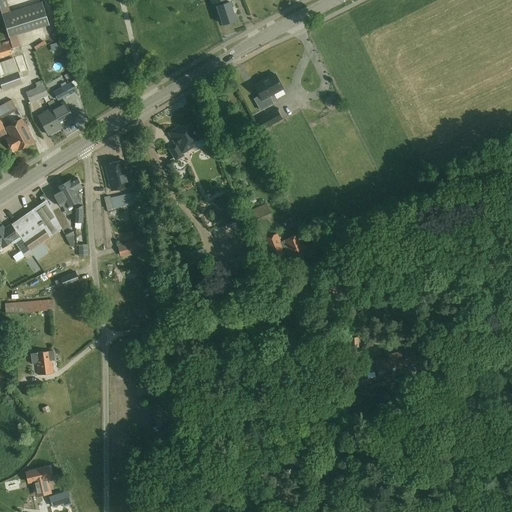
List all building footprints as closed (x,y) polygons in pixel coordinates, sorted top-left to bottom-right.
[(211,0),(212,4),(218,2),(219,6),(217,6),(223,24),(225,24),(225,26),(232,24),(232,22),(236,20),(230,2),(227,3),(225,0),(211,0)] [(9,37),(50,25),(42,1),(2,14),(9,37)] [(35,51),(47,45),(44,40),(32,46),(35,51)] [(0,57),(12,54),(9,41),(0,43),(0,57)] [(0,82),(3,90),(23,83),(13,58),(0,62),(0,82)] [(261,110),(274,103),(270,96),(284,89),(275,74),(255,85),(261,96),(255,99),(261,110)] [(30,103),(48,95),(42,80),(35,83),(37,87),(26,92),(30,103)] [(59,101),(77,91),(71,81),(53,91),(59,101)] [(17,109),(12,99),(0,105),(0,115),(1,118),(17,109)] [(65,102),(52,109),(61,128),(75,120),(65,102)] [(61,128),(52,109),(39,116),(49,135),(61,128)] [(277,109),(257,120),(263,130),(283,119),(277,109)] [(22,119),(6,128),(11,136),(6,138),(13,152),(18,149),(19,150),(35,142),(22,119)] [(319,121),(311,124),(314,130),(321,126),(319,121)] [(169,148),(176,159),(184,154),(183,152),(194,146),(192,144),(202,137),(197,129),(195,131),(191,124),(177,133),(175,129),(169,133),(175,144),(169,148)] [(511,142),(496,151),(501,159),(511,152),(511,142)] [(105,164),(112,190),(129,186),(123,160),(105,164)] [(83,206),(80,200),(81,199),(77,190),(82,187),(77,178),(72,180),(71,180),(62,184),(66,192),(68,191),(72,197),(69,199),(72,204),(75,209),(75,222),(83,222),(83,206)] [(64,188),(62,184),(59,186),(56,188),(57,189),(54,190),(52,191),(56,199),(60,206),(62,205),(64,208),(68,206),(72,204),(69,199),(72,197),(70,194),(68,191),(66,192),(64,188)] [(107,210),(138,203),(135,192),(110,198),(110,196),(104,197),(107,210)] [(22,217),(12,224),(14,227),(22,239),(31,251),(50,237),(56,233),(62,229),(56,218),(51,207),(48,202),(47,201),(47,199),(39,205),(32,210),(22,217)] [(267,204),(241,214),(246,227),(272,216),(267,204)] [(64,215),(59,206),(53,209),(65,231),(71,227),(64,214),(64,215)] [(230,209),(227,217),(234,219),(236,211),(230,209)] [(285,219),(289,228),(297,225),(293,216),(285,219)] [(14,227),(7,232),(3,226),(0,227),(0,247),(2,246),(3,247),(11,242),(13,245),(15,243),(25,256),(31,251),(14,227)] [(278,235),(267,240),(273,256),(285,252),(285,251),(288,250),(290,255),(288,256),(291,264),(305,258),(297,237),(285,242),(281,243),(278,235)] [(47,246),(49,252),(71,243),(68,237),(47,246)] [(144,239),(118,244),(120,256),(147,250),(144,239)] [(189,265),(208,259),(204,248),(186,255),(189,265)] [(31,251),(25,256),(27,259),(34,255),(31,251)] [(249,252),(210,268),(218,286),(256,270),(249,252)] [(275,269),(263,273),(270,287),(282,282),(275,269)] [(80,281),(76,271),(61,278),(64,287),(80,281)] [(163,288),(172,286),(171,279),(162,282),(163,288)] [(213,310),(224,306),(221,297),(210,300),(213,310)] [(54,310),(53,299),(5,303),(5,314),(54,310)] [(401,314),(415,326),(422,317),(409,305),(401,314)] [(397,359),(404,357),(405,363),(416,361),(413,348),(403,350),(403,352),(398,354),(398,353),(389,354),(390,360),(375,363),(368,364),(370,372),(377,370),(378,376),(400,372),(397,359)] [(31,353),(32,363),(37,363),(39,374),(53,373),(52,360),(54,360),(54,351),(49,351),(49,352),(31,353)] [(511,361),(505,359),(502,368),(511,370),(511,361)] [(29,396),(45,392),(43,381),(27,385),(29,396)] [(49,466),(26,471),(29,483),(33,482),(36,493),(50,490),(48,479),(52,479),(49,466)] [(69,490),(54,495),(57,506),(62,504),(63,507),(73,504),(69,490)]
